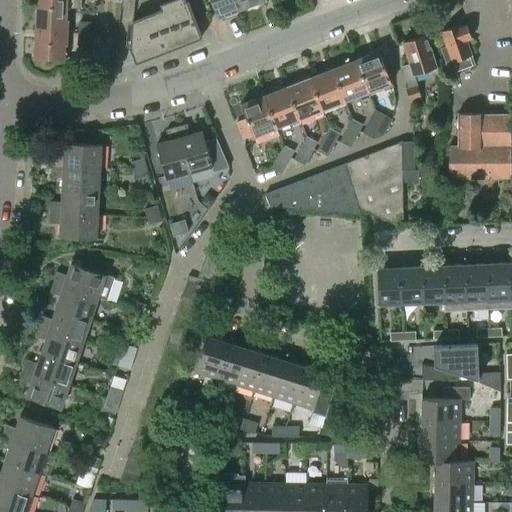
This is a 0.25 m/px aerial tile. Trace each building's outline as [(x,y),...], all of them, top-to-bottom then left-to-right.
[(126,0),(126,21),(132,21),(134,21),(134,0),(126,0)] [(132,21),(131,47),(136,62),(168,50),(168,51),(201,38),(187,0),(186,0),(173,0),(170,1),(161,5),(162,10),(134,21),(132,21)] [(241,9),(237,0),(211,0),(219,17),(241,9)] [(263,0),(237,0),(241,9),(263,0)] [(65,8),(37,6),(36,31),(66,32),(67,22),(64,22),(65,8)] [(90,23),(77,23),(76,33),(90,34),(90,23)] [(461,24),(441,31),(447,45),(441,48),(450,73),(475,64),(466,40),(472,38),(467,24),(462,25),(461,24)] [(66,32),(36,31),(35,56),(62,58),(63,43),(66,43),(66,32)] [(76,33),(76,44),(89,45),(90,34),(76,33)] [(403,42),(410,64),(403,66),(410,88),(406,89),(410,101),(411,100),(412,105),(423,102),(422,97),(418,85),(414,74),(427,70),(427,73),(438,70),(426,34),(403,42)] [(379,51),(356,60),(369,93),(392,84),(379,51)] [(356,60),(333,69),(346,101),(369,93),(356,60)] [(333,69),(310,77),(323,110),(346,101),(333,69)] [(323,110),(310,77),(287,86),(300,119),(323,110)] [(300,119),(287,86),(264,95),(278,128),(300,119)] [(278,128),(264,95),(241,104),(254,137),(278,128)] [(391,118),(375,110),(363,133),(374,139),(382,135),(391,118)] [(482,147),(511,147),(511,114),(483,114),(483,112),(458,112),(458,145),(458,152),(482,152),(482,147)] [(364,125),(353,118),(340,141),(351,147),(364,125)] [(186,124),(176,127),(189,173),(212,166),(214,172),(229,168),(217,139),(205,142),(202,131),(189,134),(186,124)] [(165,130),(168,140),(156,144),(166,179),(189,173),(176,127),(165,130)] [(341,133),(330,127),(317,149),(328,155),(341,133)] [(307,136),(294,158),(306,164),(318,142),(307,136)] [(402,141),(344,163),(363,214),(369,214),(402,225),(402,169),(414,169),(414,141),(402,141)] [(52,155),(51,166),(100,169),(101,144),(64,143),(63,156),(52,155)] [(284,145),(272,167),(282,173),(295,151),(284,145)] [(458,152),(458,145),(449,145),(449,177),(511,177),(511,147),(482,147),(482,152),(458,152)] [(133,171),(146,167),(144,159),(130,163),(133,171)] [(363,214),(344,163),(264,194),(269,208),(363,214)] [(100,169),(51,166),(51,177),(62,177),(62,190),(98,192),(100,169)] [(146,167),(133,171),(135,178),(148,174),(146,167)] [(98,192),(62,190),(61,202),(50,201),(49,212),(97,215),(98,192)] [(207,194),(201,202),(209,208),(215,199),(207,194)] [(146,217),(160,214),(157,206),(144,209),(146,217)] [(97,215),(49,212),(49,223),(60,224),(59,237),(96,239),(97,215)] [(160,214),(146,217),(148,225),(162,221),(160,214)] [(184,220),(170,224),(173,236),(188,232),(184,220)] [(205,253),(197,278),(211,283),(219,258),(205,253)] [(52,282),(97,297),(106,300),(114,278),(70,263),(66,275),(55,272),(52,282)] [(509,309),(507,263),(486,264),(488,310),(509,309)] [(488,310),(486,264),(464,265),(466,311),(488,310)] [(466,311),(464,265),(442,266),(444,302),(443,302),(444,312),(466,311)] [(442,266),(421,267),(422,303),(443,302),(444,302),(442,266)] [(399,267),(377,268),(378,305),(401,304),(399,267)] [(421,267),(399,267),(401,304),(422,303),(421,267)] [(188,275),(184,287),(207,295),(211,283),(197,278),(188,275)] [(97,297),(52,282),(49,293),(59,296),(55,307),(90,319),(97,297)] [(184,287),(180,298),(203,306),(207,295),(184,287)] [(180,298),(177,309),(200,317),(203,306),(180,298)] [(138,302),(135,310),(148,314),(150,306),(138,302)] [(41,316),(38,326),(83,341),(90,319),(55,307),(51,319),(41,316)] [(200,317),(177,309),(173,321),(196,329),(200,317)] [(148,314),(135,310),(133,317),(145,322),(148,314)] [(173,321),(169,332),(192,340),(196,329),(173,321)] [(83,341),(38,326),(34,337),(44,340),(41,352),(75,363),(83,341)] [(489,328),(476,329),(476,338),(489,337),(489,328)] [(502,337),(501,328),(489,328),(489,337),(502,337)] [(433,331),(433,340),(446,339),(445,330),(433,331)] [(446,339),(458,338),(458,330),(445,330),(446,339)] [(169,332),(165,344),(188,351),(192,340),(169,332)] [(390,333),(390,341),(403,341),(402,332),(390,333)] [(402,332),(403,341),(415,340),(415,332),(402,332)] [(214,378),(226,342),(206,336),(194,372),(214,378)] [(246,348),(226,342),(214,378),(234,385),(246,348)] [(124,344),(120,354),(133,358),(136,348),(124,344)] [(165,344),(161,355),(184,363),(188,351),(165,344)] [(434,365),(478,379),(477,345),(433,346),(434,365)] [(265,355),(246,348),(234,385),(254,391),(265,355)] [(75,363),(41,352),(37,364),(26,360),(23,370),(68,385),(75,363)] [(133,358),(120,354),(117,366),(129,370),(133,358)] [(161,355),(158,367),(180,374),(184,363),(161,355)] [(284,361),(265,355),(254,391),(273,397),(284,361)] [(284,361),(273,397),(292,403),(304,367),(284,361)] [(180,374),(158,367),(154,378),(177,385),(180,374)] [(325,373),(304,367),(292,403),(312,409),(311,413),(325,417),(335,386),(322,382),(325,373)] [(68,385),(23,370),(19,381),(30,384),(26,397),(60,408),(68,385)] [(500,392),(500,373),(491,373),(492,388),(500,392)] [(154,378),(150,389),(173,397),(177,385),(154,378)] [(106,398),(118,402),(122,391),(110,386),(106,398)] [(422,421),(460,421),(460,399),(469,399),(470,388),(442,388),(442,399),(422,399),(422,421)] [(173,397),(150,389),(146,400),(169,408),(170,407),(173,397)] [(118,402),(106,398),(102,410),(114,414),(118,402)] [(169,408),(146,400),(142,412),(165,419),(169,408)] [(206,407),(193,403),(190,413),(203,417),(206,407)] [(219,411),(206,407),(203,417),(216,421),(219,411)] [(500,408),(491,408),(491,422),(500,422),(500,408)] [(142,412),(139,423),(162,431),(165,419),(142,412)] [(5,425),(1,435),(47,450),(54,428),(19,416),(15,428),(5,425)] [(232,416),(229,425),(241,429),(244,420),(232,416)] [(244,420),(241,429),(254,433),(257,424),(244,420)] [(460,421),(422,421),(421,440),(459,441),(460,421)] [(500,422),(491,422),(490,435),(500,435),(500,422)] [(162,431),(139,423),(135,435),(158,443),(162,431)] [(285,427),(272,427),(271,437),(285,437),(285,427)] [(298,427),(285,427),(285,437),(298,437),(298,427)] [(47,450),(1,435),(0,438),(0,445),(8,449),(4,460),(39,472),(47,450)] [(158,443),(135,435),(131,446),(154,454),(158,443)] [(459,441),(421,440),(421,462),(435,462),(435,461),(459,462),(459,460),(459,441)] [(237,443),(223,442),(223,452),(237,452),(237,443)] [(265,453),(265,443),(252,443),(252,453),(265,453)] [(265,443),(265,453),(279,453),(279,443),(265,443)] [(306,454),(306,444),(292,444),(292,453),(306,454)] [(306,444),(306,454),(319,454),(319,444),(306,444)] [(347,458),(347,444),(333,444),(333,458),(347,458)] [(369,445),(347,444),(347,458),(369,458),(369,445)] [(131,446),(127,458),(150,466),(154,454),(131,446)] [(500,448),(490,448),(490,461),(500,461),(500,448)] [(87,455),(84,463),(93,466),(97,467),(99,459),(87,455)] [(150,466),(127,458),(123,469),(146,477),(150,466)] [(0,471),(0,483),(32,494),(39,472),(4,460),(0,472),(0,471)] [(435,461),(435,462),(434,481),(473,482),(473,460),(459,460),(459,462),(435,461)] [(93,466),(84,463),(82,471),(94,475),(97,467),(93,466)] [(146,477),(123,469),(120,481),(143,488),(146,477)] [(223,472),(223,482),(222,511),(243,511),(244,483),(244,473),(223,472)] [(326,478),(326,484),(325,511),(345,511),(346,484),(347,484),(347,478),(326,478)] [(473,482),(434,481),(434,501),(473,502),(473,482)] [(25,511),(32,494),(0,483),(0,507),(13,511),(25,511)] [(264,511),(265,483),(244,483),(243,511),(264,511)] [(265,483),(264,511),(285,511),(285,483),(265,483)] [(285,483),(285,511),(304,511),(305,484),(285,483)] [(305,484),(304,511),(325,511),(326,484),(305,484)] [(367,511),(368,485),(347,484),(346,484),(345,511),(367,511)] [(72,498),(69,506),(82,511),(85,503),(72,498)] [(105,511),(105,499),(96,499),(95,511),(105,511)] [(125,510),(125,500),(112,499),(112,509),(125,510)] [(139,500),(125,500),(125,510),(139,510),(139,500)] [(472,511),(473,502),(434,501),(433,511),(472,511)]
